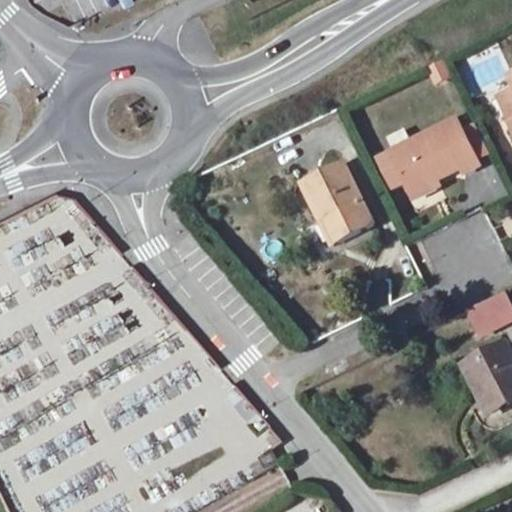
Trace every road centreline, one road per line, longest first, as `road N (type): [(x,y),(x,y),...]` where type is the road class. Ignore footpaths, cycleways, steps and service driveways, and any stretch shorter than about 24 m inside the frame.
road 1 (residential): [(373,511),(152,245),(139,215),(138,180)]
road 2 (secondary): [(381,0),(276,65),(189,99)]
